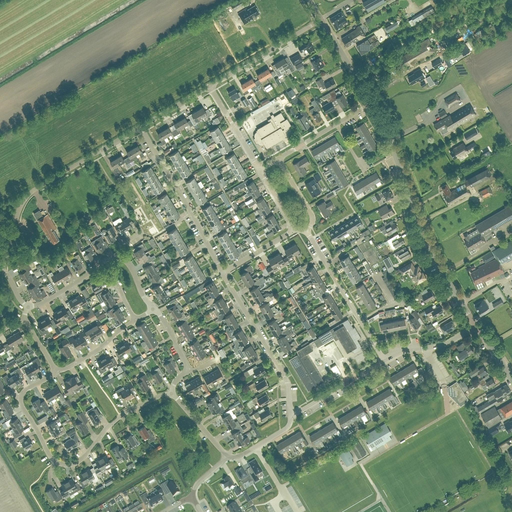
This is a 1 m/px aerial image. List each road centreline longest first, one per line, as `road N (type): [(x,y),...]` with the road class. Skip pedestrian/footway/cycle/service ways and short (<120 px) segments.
road 1 (residential): [(169,389),(119,415),(87,453),(66,464),(48,454),(20,401),(26,388),(55,373)]
road 2 (tertiary): [(475,326),(431,253),(371,104)]
road 3 (residential): [(0,266),(25,196),(140,126)]
road 4 (residential): [(221,272),(140,126)]
road 5 (residential): [(291,415),(287,381),(221,272)]
road 6 (residential): [(383,360),(306,231)]
road 7 (residential): [(210,86),(320,20)]
